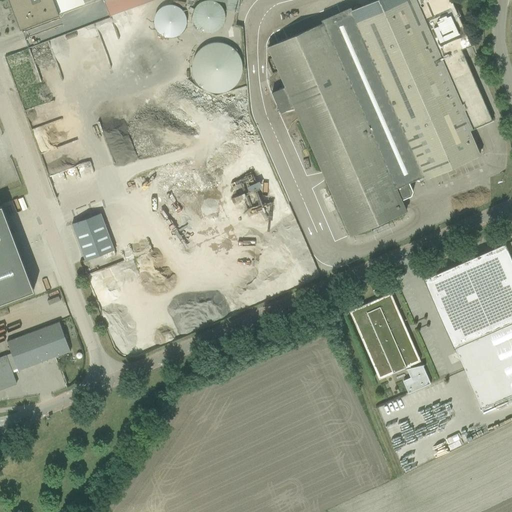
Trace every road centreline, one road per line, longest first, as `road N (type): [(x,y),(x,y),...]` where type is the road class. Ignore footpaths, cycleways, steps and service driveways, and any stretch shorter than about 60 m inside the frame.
road 1 (tertiary): [(107,382),(511,204)]
road 2 (unclassified): [(107,382),(0,84)]
